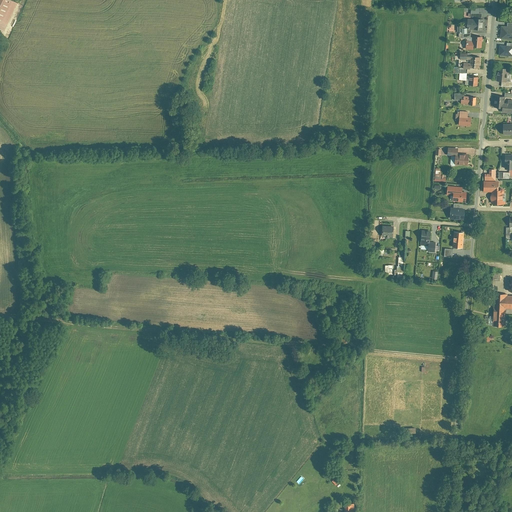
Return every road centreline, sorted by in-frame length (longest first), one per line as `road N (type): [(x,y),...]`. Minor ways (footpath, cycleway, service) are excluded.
road 1 (track): [(461,352),(0,313)]
road 2 (residential): [(448,511),(474,223)]
road 3 (residential): [(480,141),(493,9)]
